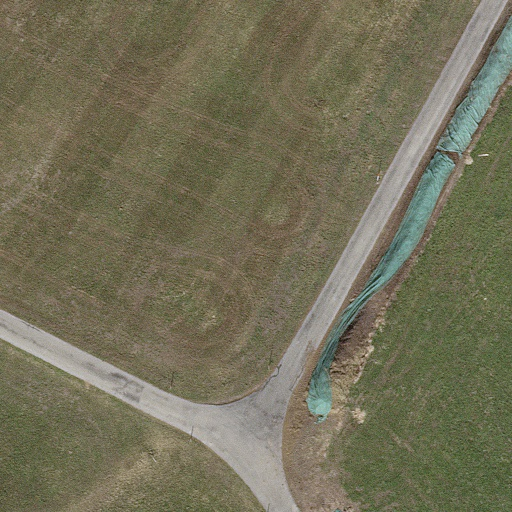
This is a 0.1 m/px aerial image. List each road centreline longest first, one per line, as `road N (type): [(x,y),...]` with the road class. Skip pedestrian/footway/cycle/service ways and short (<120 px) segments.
road 1 (track): [(253,461),(504,0)]
road 2 (track): [(0,332),(253,461)]
